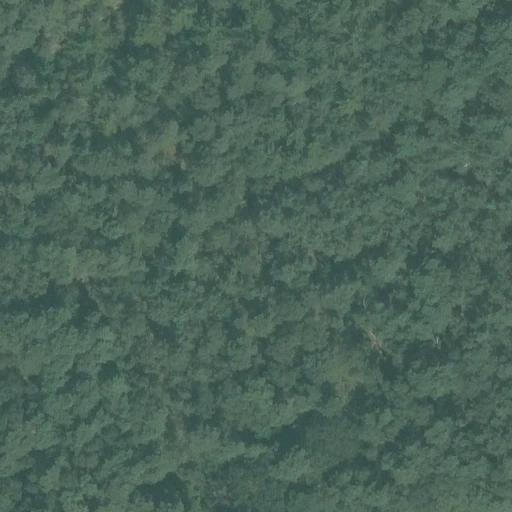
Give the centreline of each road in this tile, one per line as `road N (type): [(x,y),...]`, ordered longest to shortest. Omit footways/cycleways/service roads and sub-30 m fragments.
road 1 (track): [(511,84),(0,306)]
road 2 (track): [(179,511),(67,279)]
road 3 (track): [(0,73),(102,0)]
